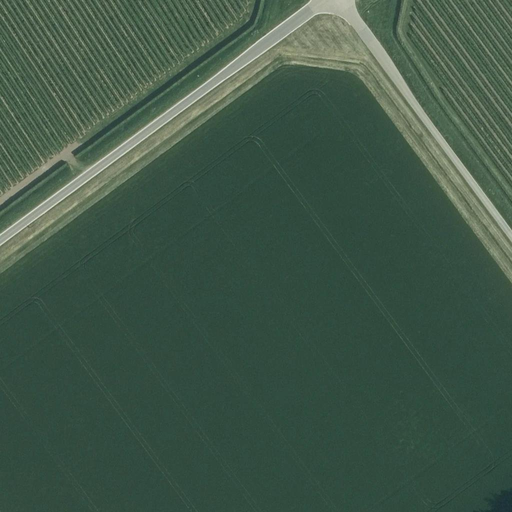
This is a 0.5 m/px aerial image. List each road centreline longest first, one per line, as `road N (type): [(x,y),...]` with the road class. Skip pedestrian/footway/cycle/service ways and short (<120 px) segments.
road 1 (unclassified): [(0,242),(324,0)]
road 2 (unclassified): [(340,0),(511,238)]
